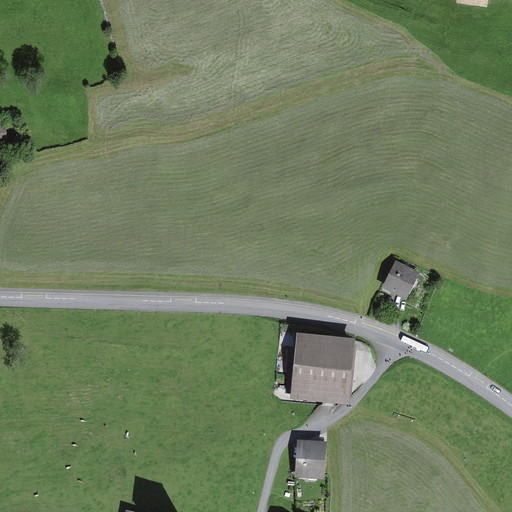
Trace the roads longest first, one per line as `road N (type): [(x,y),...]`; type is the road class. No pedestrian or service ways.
road 1 (unclassified): [(396,342),(289,311),(0,297)]
road 2 (residential): [(260,511),(279,446),(351,403),(396,342)]
road 3 (unclassified): [(511,412),(396,342)]
